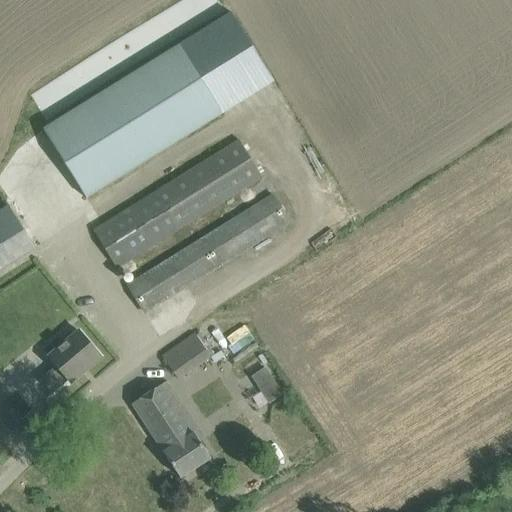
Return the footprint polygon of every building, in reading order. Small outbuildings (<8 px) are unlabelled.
[(223,112),(180,44),(43,129),(86,198),(223,112)] [(92,230),(115,268),(262,177),(239,140),(92,230)] [(128,285),(146,313),(291,223),(273,195),(128,285)] [(9,205),(0,210),(0,267),(1,269),(35,247),(9,205)] [(56,365),(41,378),(53,393),(68,380),(70,382),(101,356),(88,341),(80,331),(49,357),(56,365)] [(162,355),(178,379),(211,356),(196,333),(162,355)] [(265,402),(281,395),(267,365),(251,373),(265,402)] [(169,380),(133,404),(164,451),(163,451),(181,478),(211,458),(189,424),(195,420),(169,380)] [(0,442),(23,422),(0,396),(0,442)]
